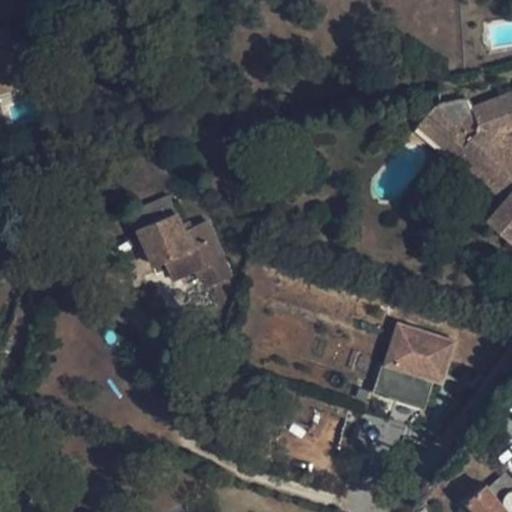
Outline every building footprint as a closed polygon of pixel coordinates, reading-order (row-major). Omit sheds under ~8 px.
[(0,88),(31,80),(19,42),(0,47),(0,88)] [(432,108),(468,137),(452,157),(505,200),(488,221),(511,240),(511,239),(511,148),(495,136),(492,128),(511,119),(511,88),(469,108),(468,101),(432,108)] [(452,157),(468,137),(432,108),(416,128),(452,157)] [(511,138),(504,132),(511,128),(511,119),(492,128),(495,136),(511,148),(511,138)] [(25,128),(29,150),(40,148),(37,126),(25,128)] [(139,229),(156,265),(174,257),(183,275),(201,268),(208,284),(231,275),(206,219),(184,228),(177,212),(169,194),(131,212),(139,229)] [(438,378),(451,337),(394,319),(381,360),(428,375),(438,378)] [(428,375),(381,360),(372,389),(419,404),(428,375)] [(465,500),(475,511),(504,511),(492,498),(511,482),(502,473),(483,488),(481,486),(465,500)]
